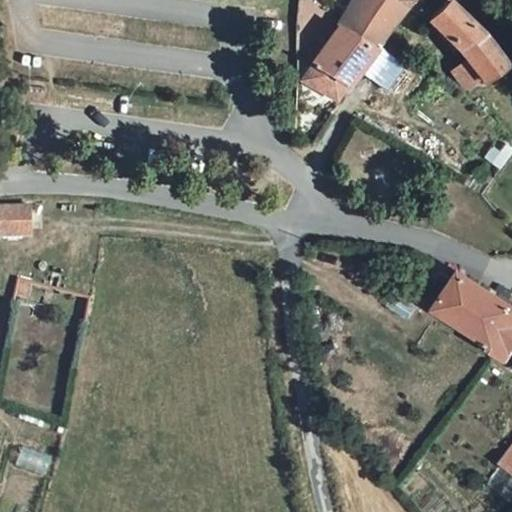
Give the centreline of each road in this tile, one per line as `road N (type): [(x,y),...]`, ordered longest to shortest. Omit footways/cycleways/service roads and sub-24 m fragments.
road 1 (unclassified): [(282,219),(296,375),(328,511)]
road 2 (unclassified): [(282,219),(88,185),(0,184)]
road 3 (unclassified): [(511,274),(387,230),(282,219)]
